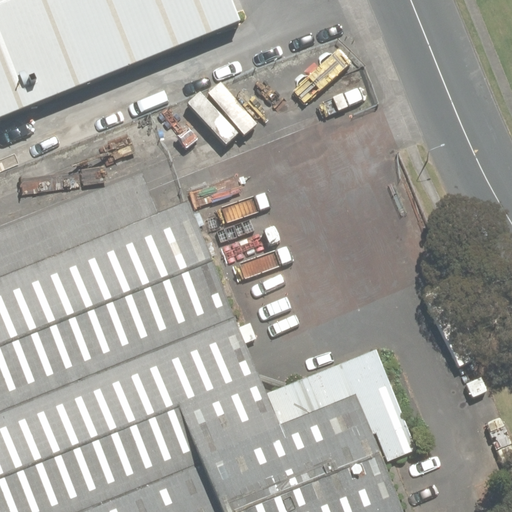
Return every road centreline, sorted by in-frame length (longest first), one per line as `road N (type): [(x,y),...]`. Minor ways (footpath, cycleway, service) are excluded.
road 1 (unknown): [(247,0),(263,43),(0,147)]
road 2 (secondary): [(511,221),(414,0)]
